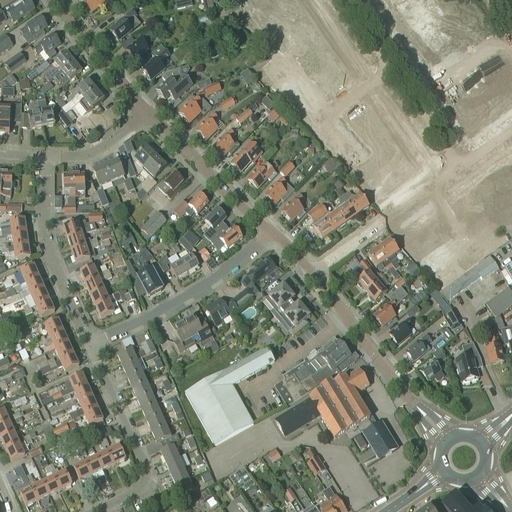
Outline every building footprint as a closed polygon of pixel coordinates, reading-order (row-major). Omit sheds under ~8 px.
[(13,10),(7,14),(13,23),(19,19),(20,19),(34,10),(27,0),(13,10)] [(85,0),(83,2),(91,13),(104,4),(101,0),(85,0)] [(273,0),(308,50),(329,35),(307,4),(308,4),(304,0),(273,0)] [(397,0),(388,0),(379,6),(386,15),(401,4),(397,0)] [(183,1),(176,3),(177,10),(185,9),(183,1)] [(401,4),(386,15),(392,24),(407,13),(401,4)] [(459,15),(480,43),(493,32),(472,5),(459,15)] [(407,13),(392,24),(398,33),(413,22),(407,13)] [(203,20),(205,26),(214,22),(211,17),(203,20)] [(26,28),(20,33),(23,38),(29,33),(36,42),(44,35),(41,31),(46,28),(46,27),(47,26),(47,24),(44,19),(42,19),(40,19),(40,18),(26,28)] [(117,26),(110,32),(114,37),(114,39),(116,42),(117,42),(118,43),(132,32),(122,20),(116,24),(117,26)] [(413,22),(398,33),(405,42),(420,31),(413,22)] [(458,28),(447,36),(460,53),(471,46),(458,28)] [(139,40),(125,52),(130,57),(129,59),(132,62),(133,61),(134,63),(148,51),(143,45),(146,42),(147,43),(154,38),(150,33),(143,38),(139,41),(139,40)] [(5,36),(0,39),(0,55),(13,47),(5,36)] [(37,56),(43,51),(49,60),(56,55),(53,51),(59,46),(52,36),(39,46),(39,47),(33,51),(37,56)] [(447,36),(437,43),(450,61),(460,53),(447,36)] [(437,43),(427,51),(439,68),(450,61),(437,43)] [(161,46),(153,52),(157,57),(165,50),(161,46)] [(337,46),(322,56),(329,65),(344,55),(337,46)] [(487,60),(495,54),(492,50),(483,56),(487,60)] [(427,51),(416,58),(429,76),(439,68),(427,51)] [(19,54),(5,65),(11,73),(25,62),(19,54)] [(55,70),(44,78),(49,83),(53,80),(57,77),(62,73),(74,63),(70,59),(71,58),(68,55),(67,55),(66,54),(54,63),(59,69),(56,71),(55,70)] [(344,55),(329,65),(335,74),(350,64),(344,55)] [(511,71),(501,57),(444,98),(470,133),(511,102),(511,71)] [(150,65),(142,72),(147,77),(146,78),(149,81),(150,81),(151,82),(164,71),(154,59),(149,63),(150,65)] [(74,63),(62,73),(70,82),(82,73),(78,69),(78,67),(76,64),(75,64),(74,63)] [(350,64),(335,74),(341,83),(356,72),(350,64)] [(166,83),(156,91),(165,101),(170,96),(175,102),(192,86),(183,77),(183,76),(187,75),(190,71),(188,67),(166,74),(161,78),(166,83)] [(30,81),(38,75),(35,71),(27,76),(30,81)] [(356,72),(341,83),(348,92),(363,82),(356,72)] [(17,83),(12,77),(7,80),(12,87),(17,83)] [(75,99),(62,110),(63,112),(71,123),(76,119),(70,111),(79,104),(96,91),(92,87),(93,85),(90,82),(89,82),(88,81),(76,90),(79,94),(74,99),(75,99)] [(220,90),(217,83),(205,88),(203,89),(206,97),(220,90)] [(96,91),(79,104),(86,114),(103,100),(100,96),(100,94),(98,91),(96,92),(96,91)] [(35,93),(30,97),(34,102),(39,97),(35,93)] [(371,94),(356,104),(363,113),(378,103),(371,94)] [(190,104),(179,115),(188,125),(200,113),(195,109),(201,104),(196,98),(190,104)] [(231,98),(219,105),(223,112),(235,105),(235,104),(237,103),(234,98),(232,99),(231,98)] [(274,106),(266,98),(261,103),(269,111),(274,106)] [(45,100),(38,102),(43,128),(48,127),(49,128),(53,127),(53,125),(55,125),(52,110),(47,111),(45,100)] [(0,104),(0,133),(9,134),(9,131),(8,131),(9,121),(20,122),(20,129),(31,129),(31,130),(36,129),(37,130),(41,129),(41,128),(43,128),(38,102),(32,103),(32,107),(33,113),(27,114),(27,116),(20,115),(21,104),(10,103),(9,107),(0,107),(1,104),(0,104)] [(378,103),(363,113),(369,122),(384,112),(378,103)] [(248,109),(236,120),(240,125),(253,114),(252,113),(258,108),(254,104),(248,109)] [(277,108),(267,118),(273,124),(283,113),(277,108)] [(63,112),(57,116),(67,129),(73,125),(71,123),(63,112)] [(384,112),(369,122),(376,131),(390,120),(384,112)] [(207,120),(196,132),(205,142),(217,130),(212,125),(218,120),(213,115),(207,120)] [(390,120),(376,131),(382,140),(397,130),(390,120)] [(224,137),(212,148),(223,158),(227,153),(230,156),(239,147),(237,144),(235,145),(233,146),(229,142),(234,136),(229,131),(224,137)] [(240,153),(230,165),(240,174),(251,162),(253,164),(262,155),(249,144),(241,153),(240,153)] [(272,146),(262,158),(266,162),(269,159),(270,160),(278,151),(277,150),(278,149),(274,145),(273,147),(272,146)] [(147,148),(134,161),(143,170),(140,174),(156,157),(147,148)] [(414,152),(405,159),(416,174),(425,167),(414,152)] [(460,194),(449,202),(460,217),(461,216),(466,222),(511,188),(511,156),(484,176),(483,175),(459,193),(460,194)] [(149,178),(139,187),(144,192),(142,194),(145,197),(147,194),(147,195),(157,185),(153,181),(166,167),(156,157),(140,174),(143,172),(149,178)] [(329,159),(322,167),(330,176),(331,175),(338,168),(332,162),(329,159)] [(405,159),(396,165),(407,180),(416,174),(405,159)] [(117,162),(105,167),(112,183),(124,178),(117,162)] [(129,162),(124,164),(130,179),(135,177),(129,162)] [(258,169),(247,181),(257,190),(267,179),(271,182),(277,176),(264,163),(258,169)] [(289,164),(279,174),(285,179),(294,169),(289,164)] [(396,165),(387,171),(398,186),(407,180),(396,165)] [(105,167),(93,172),(100,188),(112,183),(105,167)] [(387,171),(379,178),(389,193),(398,186),(387,171)] [(2,174),(1,196),(11,197),(12,174),(2,174)] [(174,174),(164,185),(169,190),(164,195),(170,200),(180,190),(178,188),(183,183),(174,174)] [(84,175),(73,176),(75,198),(85,198),(84,175)] [(73,176),(64,176),(64,191),(69,191),(69,198),(75,198),(73,176)] [(379,178),(369,184),(380,199),(389,193),(379,178)] [(129,179),(123,182),(128,193),(134,190),(129,179)] [(275,185),(264,197),(274,206),(280,200),(283,203),(294,192),(286,184),(281,180),(276,185),(275,185)] [(339,181),(335,186),(338,191),(339,191),(344,186),(339,181)] [(102,190),(96,193),(97,195),(96,195),(103,211),(108,209),(107,206),(109,205),(102,190)] [(349,193),(343,197),(357,216),(369,208),(360,196),(355,200),(353,197),(352,197),(349,193)] [(103,211),(96,195),(90,197),(93,205),(95,204),(98,212),(103,211)] [(182,202),(172,213),(179,220),(185,214),(190,218),(194,213),(197,216),(208,204),(199,195),(187,207),(182,202)] [(293,201),(281,213),(291,222),(296,217),(299,220),(305,214),(302,212),(303,211),(298,206),(303,201),(299,196),(293,202),(293,201)] [(341,205),(334,210),(337,213),(345,225),(357,216),(343,197),(338,201),(341,205)] [(121,206),(110,210),(113,217),(119,213),(123,210),(121,206)] [(321,206),(316,209),(334,233),(345,225),(337,213),(332,216),(329,213),(327,215),(321,206)] [(75,207),(64,208),(64,215),(75,215),(75,210),(75,207)] [(316,209),(307,216),(313,224),(311,225),(314,229),(313,230),(314,231),(312,232),(316,238),(318,236),(321,241),(334,233),(316,209)] [(433,210),(424,217),(435,232),(444,225),(433,210)] [(211,229),(204,236),(210,242),(226,227),(222,223),(225,219),(216,211),(204,223),(205,223),(211,229)] [(157,213),(140,231),(150,240),(166,222),(157,213)] [(102,216),(89,216),(89,226),(102,226),(102,216)] [(424,217),(415,223),(426,238),(435,232),(424,217)] [(111,228),(117,225),(113,218),(107,221),(111,228)] [(24,221),(10,224),(12,236),(26,234),(24,221)] [(84,222),(64,228),(68,240),(82,236),(88,234),(84,222)] [(415,223),(406,229),(417,244),(426,238),(415,223)] [(497,236),(505,231),(501,225),(493,231),(497,236)] [(217,238),(211,243),(213,245),(216,243),(221,250),(224,247),(227,251),(242,238),(234,228),(219,240),(217,238)] [(406,229),(397,236),(408,251),(417,244),(406,229)] [(1,247),(0,246),(0,250),(8,249),(14,249),(28,246),(26,234),(12,236),(13,243),(7,244),(7,245),(1,246),(1,247)] [(82,236),(68,240),(72,252),(114,239),(114,238),(109,240),(108,239),(110,238),(109,234),(107,234),(106,234),(99,236),(98,235),(95,236),(95,238),(84,242),(82,236)] [(182,238),(177,242),(188,254),(193,249),(192,248),(182,238)] [(114,239),(72,252),(75,264),(90,260),(88,254),(93,252),(92,250),(98,248),(99,250),(110,246),(112,252),(111,252),(112,255),(119,253),(118,248),(117,248),(117,246),(116,246),(114,239)] [(390,241),(379,249),(387,261),(390,265),(393,268),(396,272),(399,269),(396,265),(399,264),(393,256),(398,253),(390,241)] [(488,241),(477,248),(482,257),(494,249),(488,241)] [(28,246),(14,249),(15,261),(30,259),(28,246)] [(204,249),(198,255),(204,264),(210,259),(208,256),(209,255),(204,249)] [(379,249),(368,257),(376,269),(382,264),(385,269),(386,268),(388,272),(393,268),(390,265),(387,261),(379,249)] [(139,256),(146,263),(151,258),(144,251),(139,256)] [(190,255),(180,261),(181,263),(188,274),(198,268),(192,257),(190,255)] [(165,256),(157,264),(163,273),(169,270),(166,266),(170,264),(165,256)] [(490,258),(439,293),(446,303),(480,279),(481,281),(498,269),(490,258)] [(254,299),(248,291),(259,282),(262,279),(263,279),(275,269),(267,259),(255,269),(254,269),(250,272),(252,274),(241,283),(247,290),(231,302),(238,311),(254,299)] [(180,261),(169,267),(177,280),(188,274),(181,263),(180,261)] [(128,262),(125,264),(136,291),(142,288),(147,298),(155,294),(155,295),(161,292),(160,291),(162,290),(151,270),(150,270),(149,269),(141,273),(142,275),(137,278),(128,262)] [(360,269),(353,275),(359,282),(358,283),(358,284),(357,285),(357,286),(360,289),(361,290),(363,289),(367,293),(377,284),(380,282),(384,279),(382,276),(381,275),(379,277),(378,276),(373,279),(369,274),(372,272),(365,264),(364,263),(360,266),(359,267),(360,269)] [(20,283),(13,286),(14,290),(39,279),(34,267),(20,273),(24,281),(19,283),(20,283)] [(93,268),(80,274),(85,286),(99,280),(104,278),(110,275),(108,271),(103,274),(102,273),(97,275),(93,268)] [(393,268),(388,272),(394,279),(399,275),(396,272),(393,268)] [(39,279),(14,290),(16,293),(22,291),(23,293),(28,290),(31,296),(44,290),(39,279)] [(380,282),(367,293),(371,298),(369,299),(369,301),(372,304),(373,304),(375,303),(375,304),(386,295),(382,290),(389,284),(384,279),(380,282)] [(400,289),(405,284),(401,279),(394,285),(398,290),(399,290),(400,289)] [(99,280),(85,286),(90,297),(104,291),(99,280)] [(284,284),(267,297),(276,308),(270,313),(287,333),(289,332),(293,337),(307,325),(304,321),(310,317),(298,303),(294,307),(290,302),(294,298),(291,294),(292,293),(292,291),(286,284),(284,284)] [(386,307),(373,317),(382,328),(395,317),(390,312),(396,307),(396,306),(402,302),(401,301),(406,296),(400,289),(399,290),(398,290),(388,299),(391,302),(386,307)] [(16,297),(13,290),(4,294),(7,300),(16,297)] [(44,290),(31,296),(25,298),(29,306),(31,309),(36,307),(49,301),(44,290)] [(511,293),(509,290),(486,305),(495,319),(511,307),(511,293)] [(104,291),(90,297),(95,308),(109,302),(104,291)] [(421,292),(410,302),(415,307),(426,298),(421,292)] [(261,293),(252,301),(258,307),(266,299),(261,293)] [(133,296),(128,298),(131,306),(136,303),(133,296)] [(441,299),(436,304),(439,307),(445,315),(451,311),(449,308),(441,299)] [(49,301),(36,307),(41,318),(41,319),(54,313),(49,301)] [(221,321),(237,311),(238,311),(231,302),(231,303),(230,302),(223,306),(220,301),(211,307),(210,305),(206,308),(207,309),(205,311),(216,327),(222,323),(221,321)] [(109,302),(95,308),(100,320),(114,314),(109,302)] [(399,306),(395,309),(401,315),(405,312),(399,306)] [(416,307),(406,315),(410,320),(419,312),(416,307)] [(452,310),(451,311),(445,315),(442,316),(452,333),(455,338),(463,331),(452,310)] [(193,317),(183,323),(192,339),(197,336),(201,342),(211,336),(210,335),(208,330),(203,323),(200,325),(201,327),(200,328),(193,317)] [(58,321),(45,327),(50,339),(63,333),(58,321)] [(401,325),(389,336),(398,346),(410,336),(406,331),(412,326),(408,321),(402,326),(401,325)] [(183,323),(172,329),(178,340),(173,343),(179,354),(195,345),(192,339),(183,323)] [(511,328),(501,331),(505,346),(509,345),(511,356),(511,328)] [(45,341),(39,344),(40,347),(46,345),(47,347),(52,344),(55,350),(68,344),(63,333),(50,339),(45,341)] [(426,336),(420,341),(424,345),(425,345),(430,340),(426,336)] [(284,381),(273,388),(286,409),(301,400),(340,374),(354,364),(354,363),(350,358),(334,339),(316,354),(314,352),(303,362),(304,364),(282,378),(284,381)] [(492,348),(486,350),(490,366),(503,362),(499,346),(498,346),(497,339),(490,341),(492,348)] [(131,349),(117,356),(122,367),(136,361),(155,352),(150,341),(140,345),(143,352),(134,356),(131,349)] [(418,343),(405,353),(413,364),(426,353),(429,350),(425,345),(424,345),(420,341),(418,343)] [(299,351),(295,342),(275,350),(278,359),(299,351)] [(68,344),(55,350),(60,362),(73,356),(68,344)] [(465,359),(455,362),(461,384),(463,383),(465,385),(476,382),(477,380),(478,379),(475,367),(481,365),(480,360),(473,345),(462,348),(465,359)] [(31,352),(33,360),(44,356),(41,348),(31,352)] [(266,349),(185,394),(214,447),(253,425),(232,387),(274,363),(266,349)] [(24,350),(18,353),(22,362),(28,359),(24,350)] [(432,362),(420,373),(428,382),(433,378),(437,382),(443,377),(440,373),(440,372),(436,367),(446,359),(440,351),(433,357),(435,360),(432,362)] [(60,362),(55,364),(40,370),(42,376),(62,367),(65,373),(79,367),(73,356),(60,362)] [(6,359),(0,361),(0,368),(9,364),(6,359)] [(159,359),(153,361),(155,367),(157,371),(163,368),(159,359)] [(47,361),(37,365),(40,370),(55,364),(53,360),(48,362),(47,361)] [(136,361),(122,367),(127,378),(141,371),(136,361)] [(141,371),(127,378),(132,389),(151,381),(149,377),(144,378),(141,371)] [(298,408),(275,422),(285,439),(309,424),(320,417),(335,442),(346,435),(350,441),(362,434),(378,462),(398,450),(397,449),(382,425),(374,429),(369,421),(369,420),(355,396),(369,388),(358,371),(344,380),(344,379),(309,400),(310,402),(298,408)] [(82,375),(69,382),(74,393),(87,387),(82,375)] [(45,388),(53,385),(49,377),(42,380),(45,388)] [(151,381),(132,389),(137,400),(151,394),(149,389),(154,386),(152,380),(151,381)] [(168,381),(162,384),(166,393),(172,391),(168,381)] [(87,387),(74,393),(79,404),(92,398),(87,387)] [(52,397),(52,398),(54,402),(55,401),(63,398),(61,394),(61,393),(52,397)] [(151,394),(137,400),(141,411),(156,405),(151,394)] [(81,409),(68,415),(70,421),(73,420),(73,421),(79,418),(84,416),(97,410),(92,398),(79,404),(81,409)] [(29,400),(20,403),(22,409),(31,406),(29,400)] [(177,404),(171,406),(174,413),(176,416),(178,421),(184,419),(177,404)] [(156,405),(141,411),(146,422),(161,416),(156,405)] [(97,410),(84,416),(89,427),(103,421),(97,410)] [(4,411),(0,412),(0,426),(9,422),(4,411)] [(161,416),(146,422),(151,433),(166,427),(161,416)] [(14,434),(12,428),(9,422),(0,426),(0,438),(1,440),(14,434)] [(178,434),(184,431),(180,423),(174,426),(178,434)] [(54,438),(69,432),(66,426),(52,432),(54,438)] [(166,427),(151,433),(156,444),(160,443),(162,448),(179,441),(177,435),(171,438),(166,427)] [(110,428),(99,433),(103,442),(99,444),(102,450),(109,447),(106,438),(113,435),(110,428)] [(189,430),(183,433),(185,439),(191,436),(189,430)] [(51,431),(44,435),(46,442),(54,438),(52,432),(51,431)] [(14,434),(1,440),(6,451),(30,440),(29,437),(23,439),(22,437),(17,439),(14,434)] [(360,437),(354,440),(360,451),(366,447),(360,437)] [(192,438),(186,441),(188,445),(190,450),(196,447),(194,443),(192,438)] [(30,440),(6,451),(11,463),(25,457),(21,449),(32,444),(30,440)] [(173,446),(160,452),(165,464),(178,458),(173,446)] [(39,447),(28,452),(32,459),(43,454),(39,447)] [(119,448),(108,453),(114,467),(125,461),(119,448)] [(84,451),(76,454),(79,461),(87,457),(84,451)] [(312,451),(306,455),(311,462),(317,459),(312,451)] [(108,453),(96,458),(103,472),(114,467),(108,453)] [(292,455),(284,461),(294,476),(296,474),(290,466),(296,462),(294,458),(292,455)] [(200,457),(194,460),(197,467),(203,465),(200,457)] [(96,458),(85,464),(91,477),(103,472),(96,458)] [(178,458),(165,464),(170,475),(183,469),(178,458)] [(311,462),(307,465),(315,478),(325,472),(317,459),(311,462)] [(50,461),(46,462),(60,492),(72,487),(65,473),(59,476),(57,471),(54,472),(50,461)] [(53,479),(43,484),(49,497),(60,492),(46,462),(45,463),(47,468),(44,469),(47,475),(50,474),(53,479)] [(85,464),(74,469),(80,483),(91,477),(85,464)] [(21,467),(10,472),(15,482),(20,480),(26,492),(20,495),(26,508),(38,503),(26,478),(21,467)] [(254,485),(243,468),(228,478),(237,492),(242,488),(244,492),(254,485)] [(183,469),(170,475),(175,486),(188,480),(183,469)] [(214,485),(213,481),(210,474),(202,478),(205,484),(207,484),(208,488),(214,485)] [(30,477),(26,478),(38,503),(49,497),(43,484),(37,487),(34,481),(33,482),(30,477)] [(188,480),(175,486),(180,497),(193,491),(188,480)] [(314,508),(315,511),(316,511),(344,511),(336,498),(335,498),(329,489),(322,494),(327,502),(321,506),(320,504),(314,508)] [(284,494),(291,504),(296,500),(290,490),(284,494)] [(228,507),(235,504),(232,498),(225,501),(228,507)] [(454,498),(443,508),(446,511),(478,511),(477,510),(474,511),(463,511),(465,510),(454,498)]
